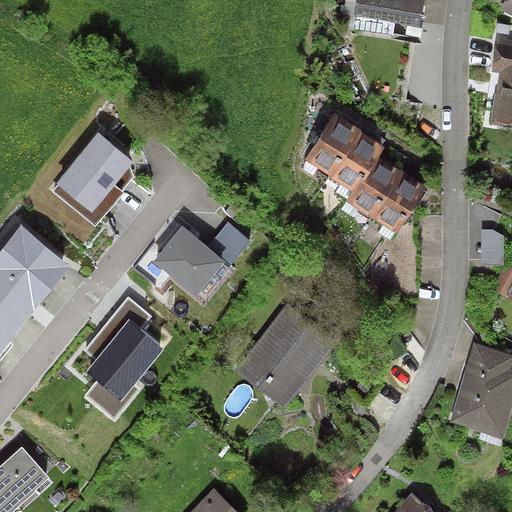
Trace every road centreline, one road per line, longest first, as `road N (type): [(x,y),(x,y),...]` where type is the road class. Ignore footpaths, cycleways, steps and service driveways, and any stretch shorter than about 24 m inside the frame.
road 1 (residential): [(335,511),(374,469),(444,347),(457,0)]
road 2 (residential): [(0,403),(178,186)]
